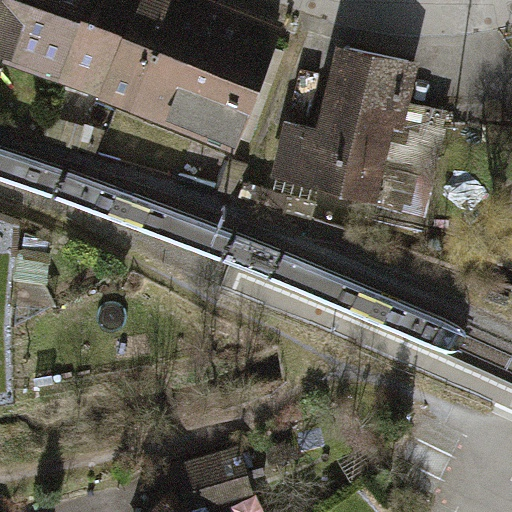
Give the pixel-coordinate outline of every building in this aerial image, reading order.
[(0,0),(0,46),(8,49),(26,0),(0,0)] [(26,0),(8,49),(62,69),(86,0),(26,0)] [(86,0),(62,69),(107,85),(138,0),(86,0)] [(138,0),(107,85),(143,98),(178,0),(138,0)] [(205,55),(225,0),(178,0),(143,98),(206,121),(227,63),(205,55)] [(206,121),(240,134),(283,18),(232,0),(225,0),(205,55),(227,63),(206,121)] [(427,66),(337,41),(313,130),(273,120),(257,177),(375,209),(397,129),(409,133),(427,66)] [(202,498),(254,493),(251,463),(200,468),(202,498)] [(187,511),(172,495),(153,511),(187,511)]
